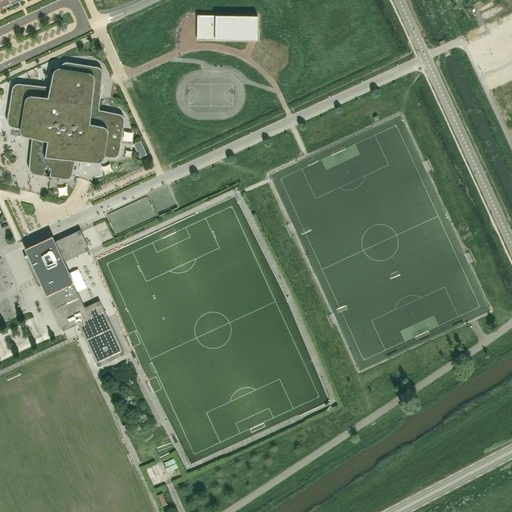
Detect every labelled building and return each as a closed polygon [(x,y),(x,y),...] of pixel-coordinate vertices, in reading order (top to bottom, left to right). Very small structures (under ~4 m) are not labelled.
[(12,4),(9,0),(0,0),(0,5),(2,9),(12,4)] [(453,10),(454,19),(466,19),(465,9),(453,10)] [(257,40),(258,16),(197,15),(197,39),(257,40)] [(98,67),(67,62),(66,62),(64,62),(63,62),(62,63),(61,64),(60,65),(59,66),(59,68),(57,68),(55,68),(54,69),(53,69),(52,71),(51,72),(51,73),(48,86),(19,83),(18,83),(17,84),(16,84),(14,85),(13,85),(13,86),(12,87),(12,88),(12,89),(7,120),(7,121),(7,122),(8,123),(9,125),(10,126),(11,127),(12,127),(20,129),(20,130),(20,131),(20,132),(21,134),(22,135),(23,135),(24,136),(25,136),(32,138),(29,168),(29,169),(30,171),(31,173),(33,174),(34,174),(65,179),(66,179),(67,179),(69,178),(70,177),(71,177),(72,175),(72,174),(75,160),(97,162),(98,162),(99,162),(100,162),(101,161),(102,161),(103,160),(103,159),(104,158),(104,157),(113,157),(114,157),(116,157),(117,156),(118,155),(119,154),(119,153),(120,151),(120,150),(124,121),(124,120),(124,119),(124,118),(124,117),(123,116),(122,116),(122,115),(121,114),(120,114),(119,114),(99,109),(103,74),(103,72),(102,70),(100,68),(98,67)] [(177,69),(176,117),(236,118),(237,70),(177,69)] [(140,141),(133,144),(139,158),(147,155),(140,141)] [(1,159),(0,159),(0,168),(4,171),(8,165),(1,159)] [(84,307),(73,283),(74,283),(64,261),(89,250),(80,230),(55,241),(52,236),(24,249),(27,254),(24,256),(38,286),(41,285),(46,296),(46,295),(63,331),(78,324),(97,367),(124,354),(99,300),(84,307)] [(158,497),(162,509),(168,507),(163,495),(158,497)]
